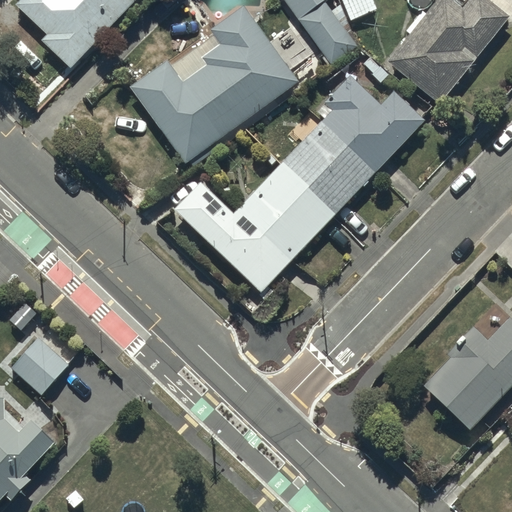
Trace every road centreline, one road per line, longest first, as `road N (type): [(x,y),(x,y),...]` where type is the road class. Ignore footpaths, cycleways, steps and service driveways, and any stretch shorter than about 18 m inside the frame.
road 1 (residential): [(272,416),(511,155)]
road 2 (residential): [(272,416),(58,211)]
road 3 (residential): [(371,511),(272,416)]
